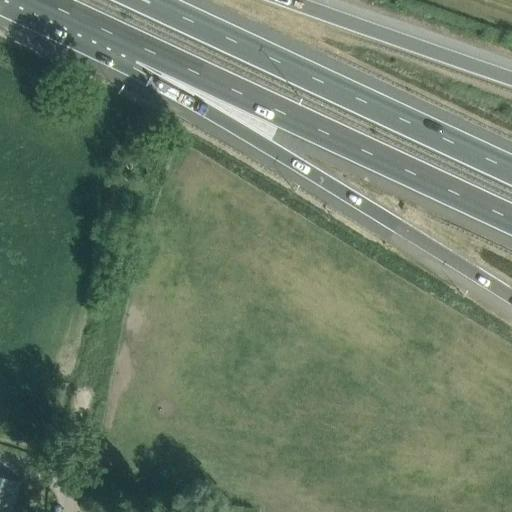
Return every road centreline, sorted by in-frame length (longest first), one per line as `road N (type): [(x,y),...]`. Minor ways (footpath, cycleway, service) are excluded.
road 1 (motorway): [(139,47),(268,147),(511,295)]
road 2 (motorway): [(139,47),(511,221)]
road 3 (motorway): [(511,172),(143,0)]
road 4 (motorway): [(511,78),(289,0)]
